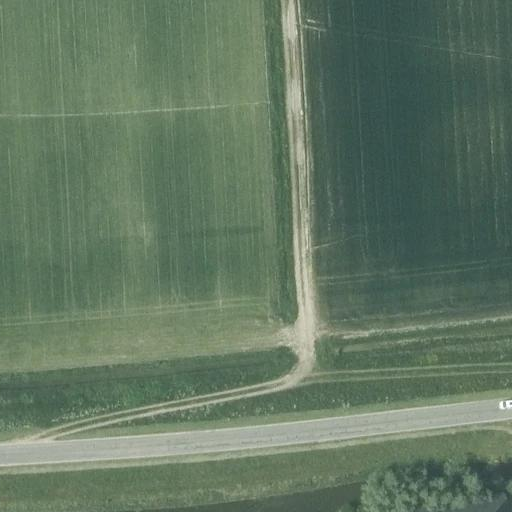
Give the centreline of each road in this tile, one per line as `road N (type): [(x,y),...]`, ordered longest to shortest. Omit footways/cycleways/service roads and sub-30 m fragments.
road 1 (tertiary): [(0,458),(511,410)]
road 2 (track): [(299,271),(303,352),(288,377),(88,420),(38,446),(36,456)]
road 3 (track): [(295,372),(318,379),(511,371)]
